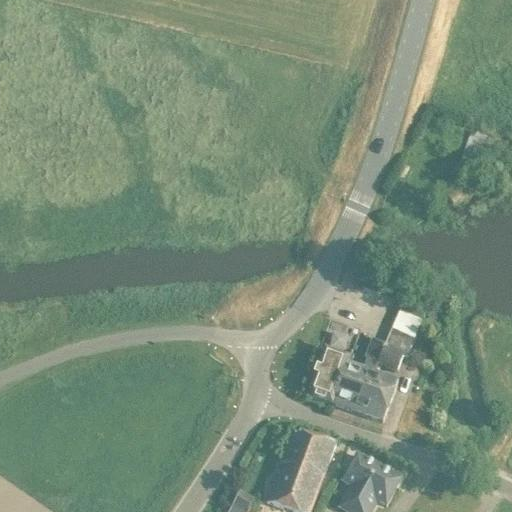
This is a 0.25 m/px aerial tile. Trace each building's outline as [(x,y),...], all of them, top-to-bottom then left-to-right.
[(460,160),(475,165),(481,149),(488,152),(492,139),(476,132),(475,136),(470,134),(460,160)] [(359,281),(353,300),(367,305),(373,286),(359,281)] [(383,350),(382,352),(378,350),(372,365),(377,367),(378,365),(396,372),(402,357),(407,358),(430,304),(408,294),(384,350),(383,350)] [(332,405),(347,363),(349,358),(324,349),(309,392),(312,398),(332,405)] [(374,372),(347,363),(332,405),(360,414),(374,372)] [(398,380),(374,372),(360,414),(384,422),(398,380)] [(267,502),(294,511),(310,511),(335,448),(299,434),(292,437),(267,502)] [(351,487),(339,508),(347,511),(371,511),(377,501),(386,506),(401,479),(357,455),(342,482),(351,487)]
